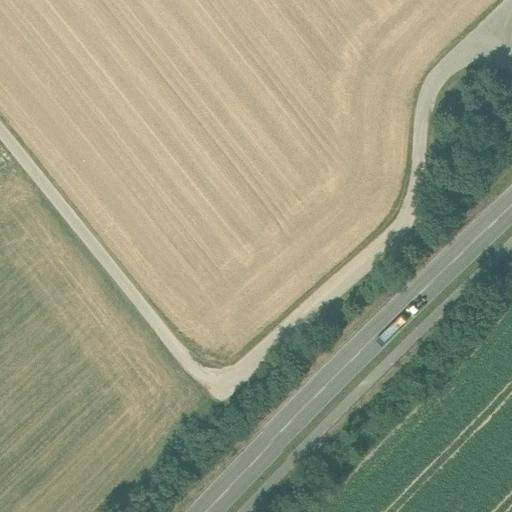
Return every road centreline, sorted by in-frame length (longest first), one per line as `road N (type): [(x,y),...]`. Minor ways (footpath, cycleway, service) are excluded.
road 1 (unclassified): [(0,134),(193,373),(218,382),(409,221),(431,82),(482,34)]
road 2 (secondary): [(206,511),(511,206)]
